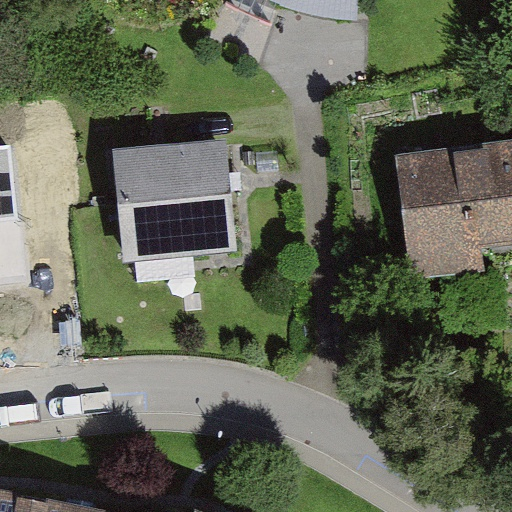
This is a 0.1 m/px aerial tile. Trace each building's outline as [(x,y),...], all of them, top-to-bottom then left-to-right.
[(249,0),(287,14),(312,21),(336,24),(358,27),(359,0),(249,0)] [(227,144),(109,157),(122,269),(240,256),(227,144)] [(0,223),(24,221),(15,145),(0,146),(0,223)] [(511,146),(392,162),(405,288),(485,279),(481,256),(511,253),(511,146)] [(53,511),(0,502),(0,511),(53,511)]
